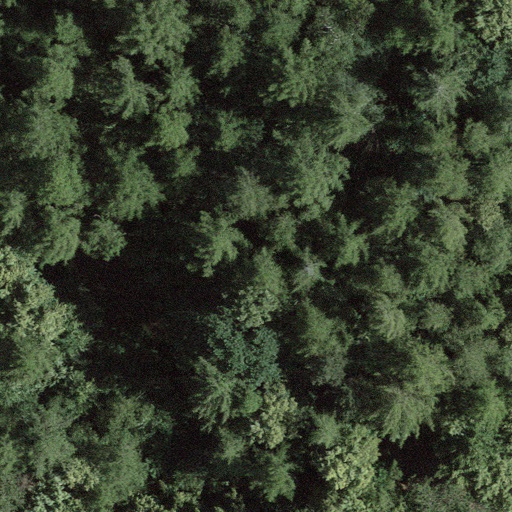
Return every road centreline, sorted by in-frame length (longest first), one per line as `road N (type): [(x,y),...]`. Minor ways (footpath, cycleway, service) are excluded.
road 1 (track): [(372,511),(0,233)]
road 2 (track): [(0,109),(54,0)]
